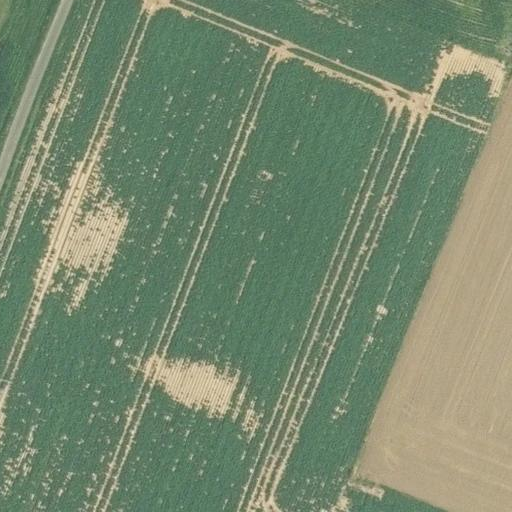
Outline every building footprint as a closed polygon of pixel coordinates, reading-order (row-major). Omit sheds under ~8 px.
[(0,371),(0,423),(18,379),(0,371)] [(21,381),(0,434),(0,511),(6,511),(54,393),(21,381)] [(57,394),(10,511),(47,511),(89,407),(57,394)] [(102,412),(62,511),(99,511),(134,425),(102,412)] [(138,426),(104,511),(141,511),(170,439),(138,426)]
